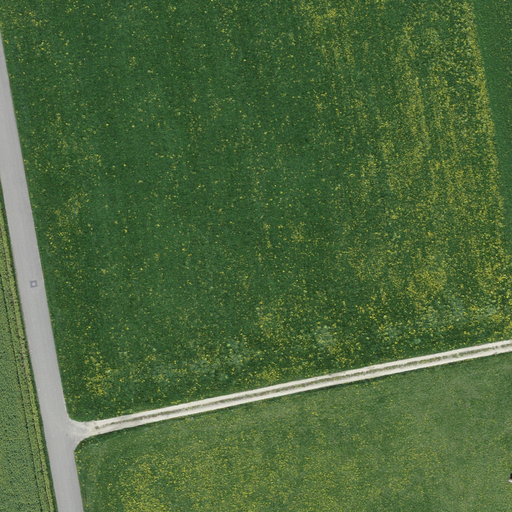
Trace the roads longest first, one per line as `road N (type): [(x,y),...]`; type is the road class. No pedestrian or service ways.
road 1 (track): [(511,347),(56,437)]
road 2 (residential): [(69,511),(0,110)]
